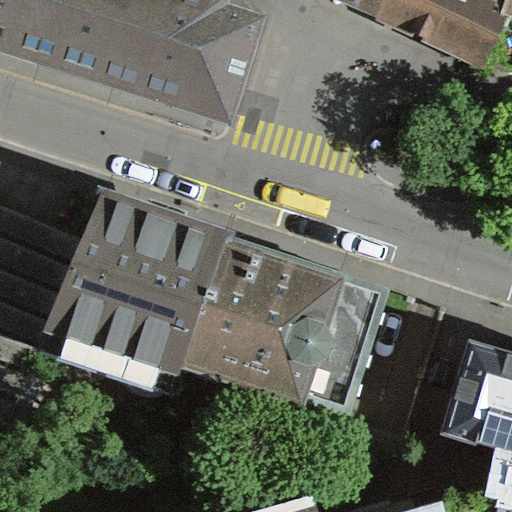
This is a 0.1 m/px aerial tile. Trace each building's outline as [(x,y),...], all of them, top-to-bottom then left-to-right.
[(220,0),(0,0),(0,54),(81,80),(225,126),(257,24),(219,13),(223,1),(220,0)] [(372,16),(378,0),(330,0),(371,17),(372,16)] [(505,0),(378,0),(372,16),(383,21),(478,66),(505,0)] [(80,246),(34,353),(116,379),(121,387),(128,394),(136,398),(140,399),(149,399),(155,398),(163,394),(165,395),(220,242),(130,212),(98,201),(80,246)] [(0,434),(34,353),(80,246),(0,212),(0,434)] [(220,242),(165,395),(283,434),(294,402),(343,417),(382,295),(261,255),(220,242)] [(437,511),(511,511),(511,361),(466,348),(440,436),(494,452),(483,506),(470,510),(467,497),(435,506),(437,511)]
